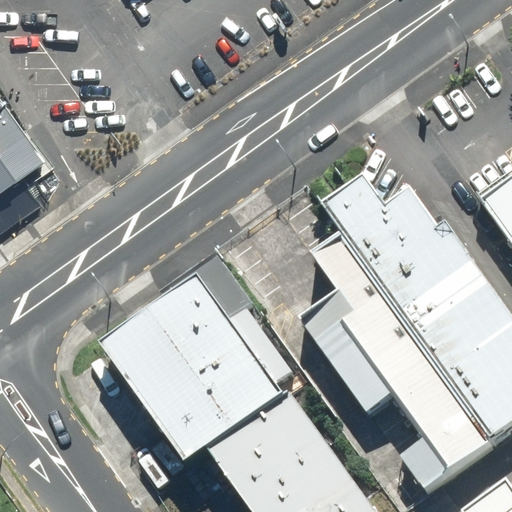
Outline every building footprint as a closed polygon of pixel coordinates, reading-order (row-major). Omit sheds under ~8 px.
[(0,185),(41,156),(0,98),(0,185)] [(511,181),(483,202),(511,242),(511,181)] [(330,210),(497,442),(511,431),(511,312),(452,229),(444,234),(414,193),(391,210),(370,182),(330,210)] [(454,473),(497,442),(349,236),(317,260),(360,319),(349,326),(454,473)] [(367,511),(203,283),(106,352),(192,471),(214,456),(254,511),(367,511)]
